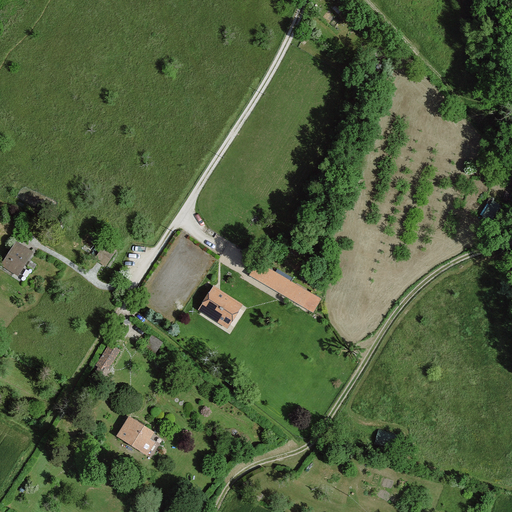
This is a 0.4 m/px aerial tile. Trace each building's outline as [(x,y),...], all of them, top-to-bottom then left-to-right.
[(491,198),(483,216),(496,221),(503,203),(491,198)] [(32,254),(17,244),(3,266),(18,275),(32,254)] [(107,245),(97,259),(101,262),(106,265),(115,251),(107,245)] [(258,263),(251,276),(315,313),(322,300),(258,263)] [(229,328),(243,307),(215,289),(202,310),(229,328)] [(163,343),(153,337),(145,347),(156,354),(163,343)] [(111,346),(98,366),(100,367),(97,373),(106,378),(109,373),(107,372),(120,352),(111,346)] [(153,433),(131,419),(120,437),(147,455),(154,444),(149,440),(153,433)] [(381,429),(378,440),(389,443),(393,432),(381,429)]
